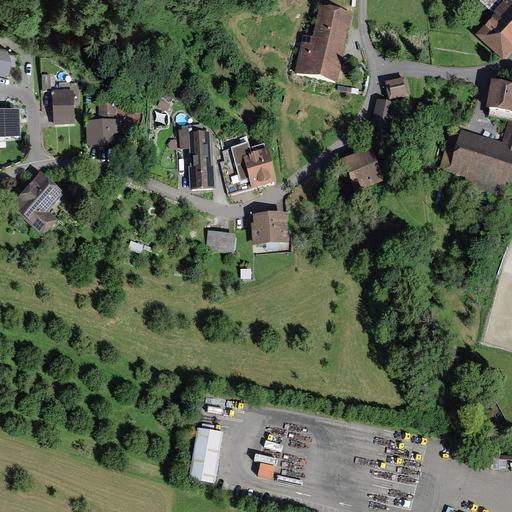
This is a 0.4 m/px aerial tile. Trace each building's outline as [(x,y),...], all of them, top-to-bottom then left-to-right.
[(511,0),(507,0),(475,35),(503,59),(511,49),(511,0)] [(299,72),(335,81),(350,19),(323,12),(315,43),(307,41),(299,72)] [(0,40),(0,67),(6,69),(12,44),(0,40)] [(388,82),(393,98),(411,93),(406,76),(388,82)] [(49,77),(40,77),(41,91),(49,91),(49,77)] [(511,87),(491,84),(487,114),(511,118),(511,87)] [(54,93),(55,124),(73,123),(72,93),(54,93)] [(376,103),(373,130),(392,133),(395,106),(376,103)] [(87,124),(88,146),(115,144),(114,117),(125,116),(125,104),(100,105),(101,123),(87,124)] [(16,111),(0,111),(0,135),(17,135),(16,111)] [(500,189),(503,179),(511,182),(511,156),(509,155),(511,147),(511,119),(510,119),(499,150),(453,134),(441,168),(500,189)] [(221,166),(230,196),(277,181),(268,151),(255,155),(248,130),(219,139),(227,164),(221,166)] [(189,148),(191,191),(212,190),(210,134),(180,135),(180,149),(189,148)] [(347,161),(358,188),(387,176),(376,150),(347,161)] [(40,175),(11,206),(42,233),(53,220),(45,212),(61,194),(40,175)] [(255,219),(256,245),(287,243),(285,218),(255,219)] [(232,253),(234,237),(208,234),(207,251),(232,253)] [(199,431),(190,479),(212,483),(221,435),(199,431)]
